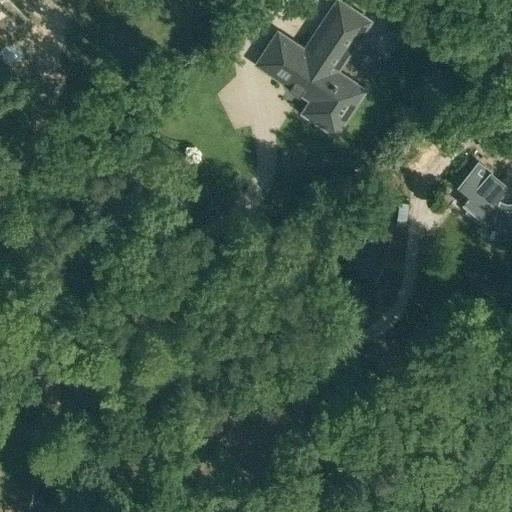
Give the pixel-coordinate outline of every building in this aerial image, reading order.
[(0,0),(0,38),(11,26),(0,16),(0,0)] [(337,120),(341,123),(346,115),(348,117),(368,86),(340,67),(374,18),(347,0),(341,0),(310,47),(284,29),(263,60),(323,100),(318,108),(320,116),(329,122),(337,120)] [(33,37),(46,23),(32,10),(19,25),(33,37)] [(467,111),(483,152),(511,137),(511,126),(499,97),(467,111)] [(511,223),(511,203),(509,203),(501,201),(496,198),(504,187),(503,181),(477,163),(461,185),(470,191),(466,197),(469,199),(467,203),(489,219),(491,217),(494,219),(506,222),(511,222),(511,223)]
